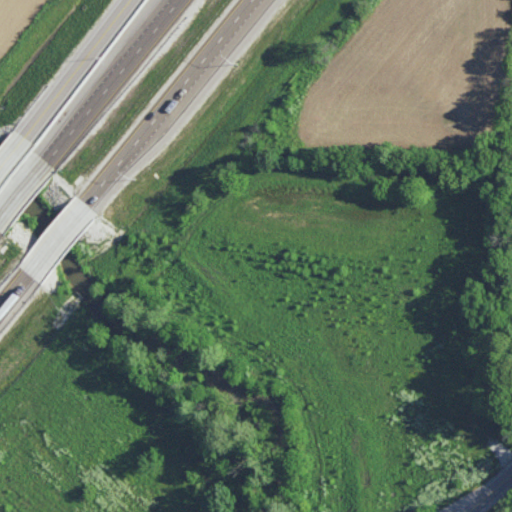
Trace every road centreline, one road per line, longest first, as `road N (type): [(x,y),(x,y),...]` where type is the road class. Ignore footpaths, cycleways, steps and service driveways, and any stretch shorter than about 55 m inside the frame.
road 1 (track): [(497,446),(476,415),(449,314),(452,289),(487,247),(492,216),(471,204),(449,215)]
road 2 (motorway): [(87,217),(259,0)]
road 3 (motorway): [(187,0),(50,173)]
road 4 (tertiary): [(22,141),(130,0)]
